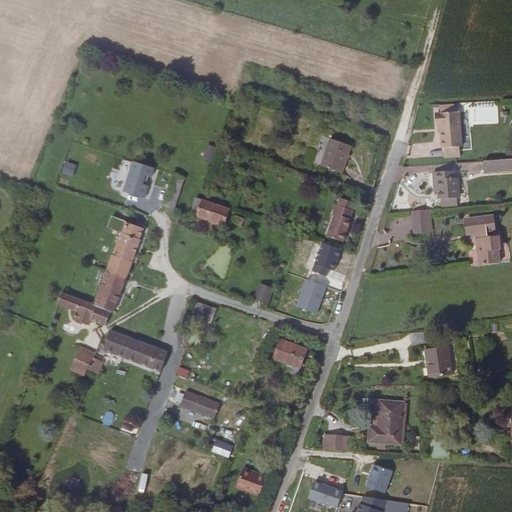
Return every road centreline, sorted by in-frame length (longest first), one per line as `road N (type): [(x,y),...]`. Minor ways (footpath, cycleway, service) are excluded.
road 1 (residential): [(426,36),(333,334)]
road 2 (residential): [(333,334),(269,511)]
road 3 (residential): [(333,334),(178,285)]
road 4 (unknown): [(96,335),(178,285),(164,238)]
